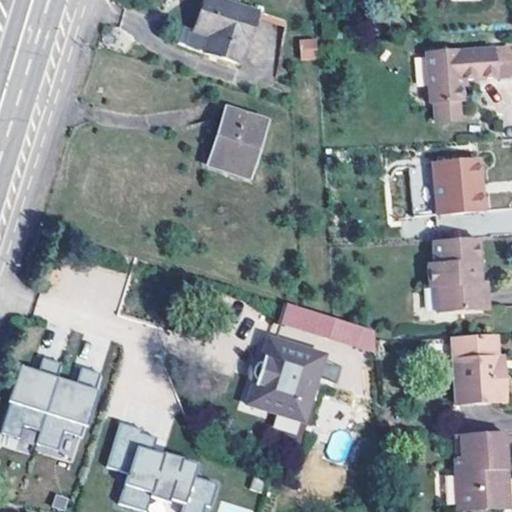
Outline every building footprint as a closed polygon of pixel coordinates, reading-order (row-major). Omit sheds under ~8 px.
[(239,65),(256,14),(211,0),(203,0),(187,49),(239,65)] [(316,41),(301,43),(302,61),(317,60),(316,41)] [(510,47),(425,53),(427,104),(432,104),(433,121),(455,120),(454,103),(458,102),(457,87),(457,82),(457,78),(463,78),(511,75),(510,47)] [(263,124),(224,112),(206,167),(245,179),(263,124)] [(479,212),(476,161),(431,164),(434,216),(479,212)] [(479,310),(479,283),(473,283),(472,264),(478,264),(477,239),(432,241),(434,264),(427,264),(428,288),(435,287),(436,312),(479,310)] [(280,304),(274,323),(372,352),(371,330),(280,304)] [(494,335),(449,338),(453,405),(504,402),(502,369),(495,370),(495,357),(494,335)] [(320,356),(266,341),(245,407),(301,423),(320,356)] [(18,368),(0,427),(0,435),(16,440),(20,427),(37,433),(51,387),(58,365),(39,359),(35,373),(18,368)] [(51,387),(37,433),(33,445),(54,452),(60,433),(77,438),(97,375),(78,369),(71,393),(51,387)] [(125,473),(118,507),(145,511),(146,511),(148,505),(183,511),(212,511),(219,481),(195,476),(198,459),(152,450),(156,432),(116,424),(107,469),(125,473)] [(502,432),(449,434),(454,511),(499,509),(497,482),(496,471),(504,470),(502,432)] [(506,509),(504,470),(496,471),(497,482),(499,509),(506,509)]
